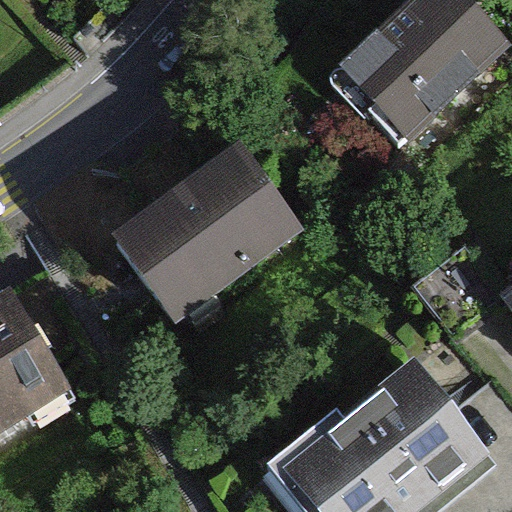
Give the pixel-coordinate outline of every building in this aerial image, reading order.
[(414,0),(349,55),(428,147),(511,75),(511,31),(485,0),(414,0)] [(248,149),(138,230),(203,318),(313,236),(248,149)] [(33,296),(0,317),(0,446),(93,387),(33,296)] [(511,301),(500,311),(511,326),(511,301)] [(334,420),(267,474),(296,511),(443,511),(495,469),(414,367),(344,428),(334,420)]
